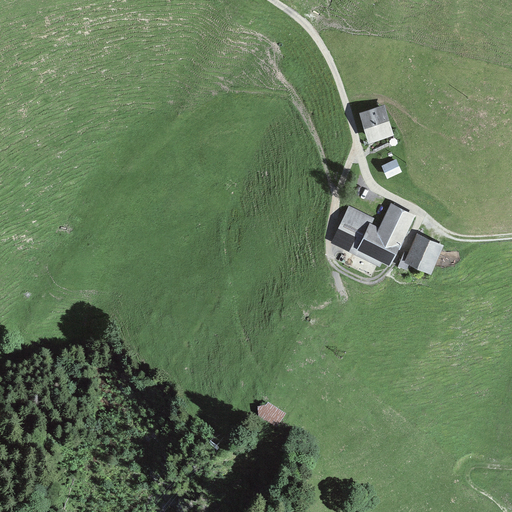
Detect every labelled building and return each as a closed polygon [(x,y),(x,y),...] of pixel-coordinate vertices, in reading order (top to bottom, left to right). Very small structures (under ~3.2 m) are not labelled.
[(385,104),(360,111),(369,142),(394,134),(385,104)] [(396,158),(382,164),(387,177),(402,171),(396,158)] [(382,262),(390,266),(415,214),(392,203),(382,222),(349,205),(331,242),(380,267),(382,262)] [(445,245),(418,233),(408,254),(404,253),(398,267),(407,271),(409,266),(431,275),(445,245)] [(286,413),(267,400),(257,416),(276,428),(286,413)]
